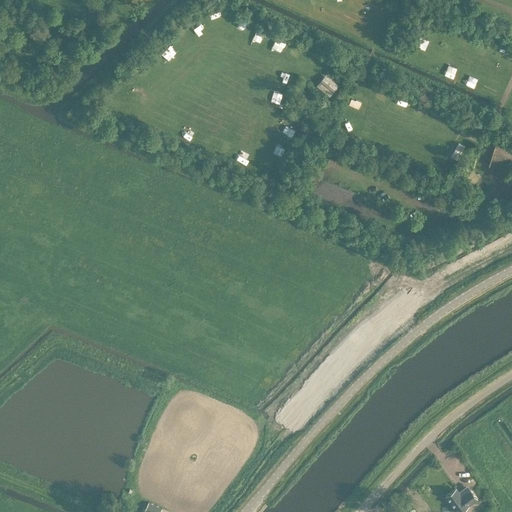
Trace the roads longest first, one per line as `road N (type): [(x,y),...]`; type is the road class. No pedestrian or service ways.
road 1 (unclassified): [(249,511),(391,353),(511,271)]
road 2 (tertiary): [(362,511),(446,420),(511,376)]
road 3 (unknown): [(511,193),(456,215),(364,185)]
